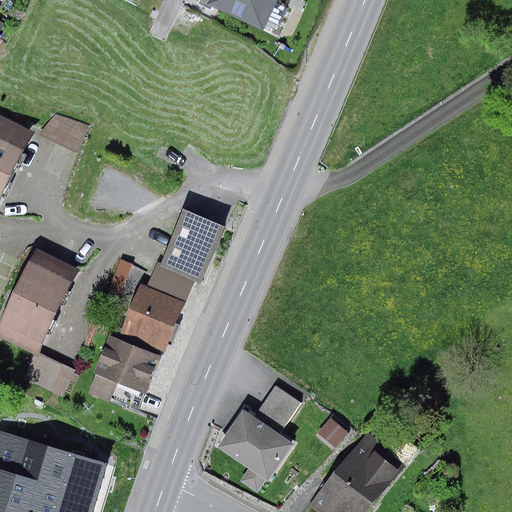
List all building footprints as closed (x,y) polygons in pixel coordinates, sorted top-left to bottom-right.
[(212,6),(214,0),(199,0),(197,6),(210,11),(212,6)] [(277,0),(214,0),(212,6),(264,30),(277,0)] [(83,133),(48,117),(39,137),(74,153),(83,133)] [(0,207),(34,135),(0,118),(0,207)] [(224,227),(183,210),(160,265),(201,282),(224,227)] [(79,269),(36,248),(15,293),(58,313),(79,269)] [(121,260),(107,293),(119,298),(133,265),(121,260)] [(157,265),(148,287),(186,303),(196,282),(161,267),(157,265)] [(148,287),(142,285),(119,341),(163,359),(186,303),(148,287)] [(58,313),(15,293),(0,324),(0,338),(37,356),(58,313)] [(163,359),(119,341),(112,339),(93,391),(139,408),(144,394),(148,396),(163,359)] [(42,355),(30,381),(62,396),(74,370),(42,355)] [(266,401),(255,418),(280,434),(301,403),(276,387),(266,401)] [(255,418),(244,410),(220,448),(251,468),(242,480),(258,491),(266,479),(271,482),(296,444),(280,434),(255,418)] [(332,420),(319,434),(335,448),(348,434),(332,420)] [(101,511),(115,468),(0,433),(0,511),(101,511)] [(368,436),(310,506),(317,511),(368,511),(406,467),(368,436)]
